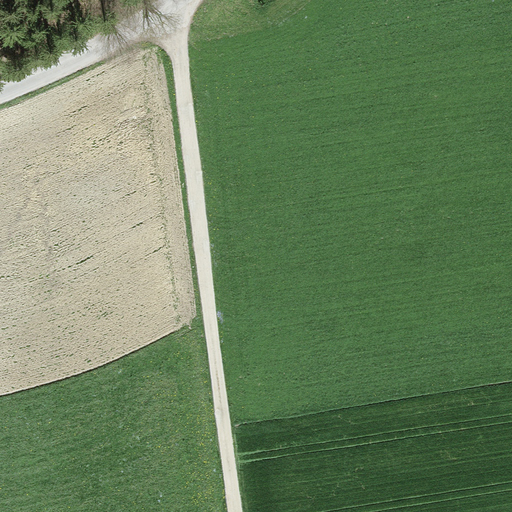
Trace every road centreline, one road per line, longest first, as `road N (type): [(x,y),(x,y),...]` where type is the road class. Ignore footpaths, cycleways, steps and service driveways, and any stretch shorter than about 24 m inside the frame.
road 1 (track): [(234,511),(171,18)]
road 2 (unclassified): [(0,93),(171,18),(191,0)]
